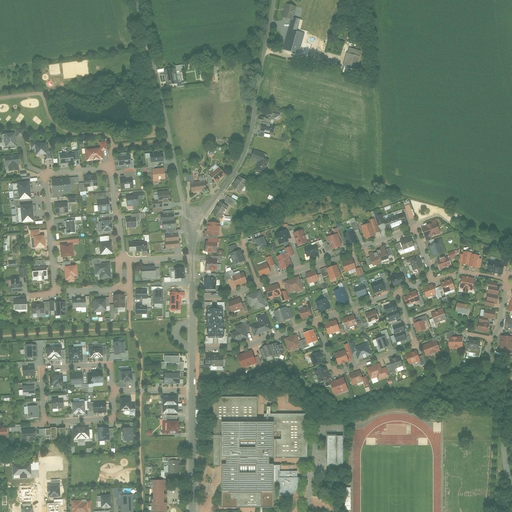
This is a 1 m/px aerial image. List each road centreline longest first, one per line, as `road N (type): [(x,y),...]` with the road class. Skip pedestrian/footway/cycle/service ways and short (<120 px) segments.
road 1 (residential): [(130,260),(122,253),(109,169),(50,173),(61,292)]
road 2 (residential): [(274,0),(249,141),(225,185),(186,220)]
road 3 (residential): [(186,220),(136,0)]
road 4 (residential): [(112,390),(104,364),(48,367),(44,418),(114,413)]
road 5 (residential): [(316,320),(335,374),(416,344),(396,291)]
road 6 (residential): [(432,279),(408,229),(300,267)]
road 7 (residential): [(193,348),(239,347),(316,320)]
road 8 (residential): [(193,511),(193,390)]
